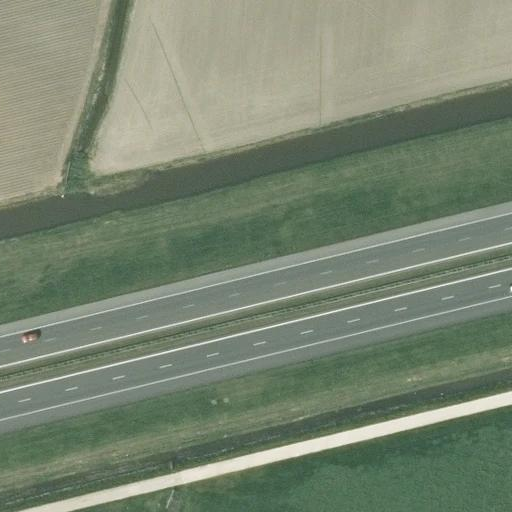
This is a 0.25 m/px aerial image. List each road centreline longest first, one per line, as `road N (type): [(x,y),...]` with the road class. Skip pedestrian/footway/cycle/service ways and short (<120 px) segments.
road 1 (motorway): [(0,407),(511,284)]
road 2 (motorway): [(511,230),(0,352)]
road 3 (track): [(39,511),(192,477)]
